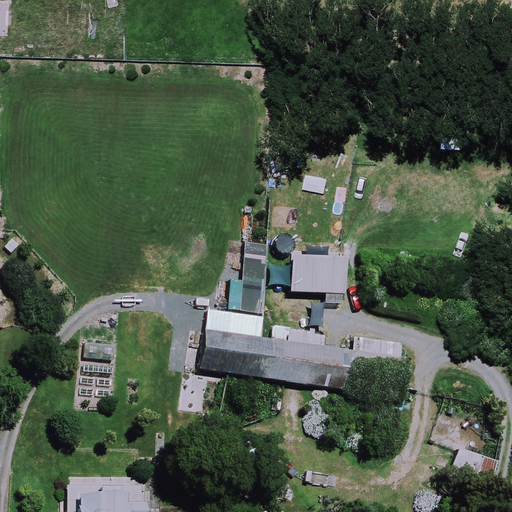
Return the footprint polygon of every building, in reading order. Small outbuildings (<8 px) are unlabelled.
[(340,298),(342,259),(288,257),(286,295),(340,298)] [(262,259),(241,258),(239,315),(259,316),(262,259)] [(320,337),(268,330),(267,341),(201,333),(196,373),(394,399),(400,347),(351,340),(349,354),(318,350),(320,337)] [(482,460),(456,451),(447,476),(473,485),(482,460)] [(141,511),(144,484),(122,482),(120,501),(71,497),(70,511),(141,511)]
